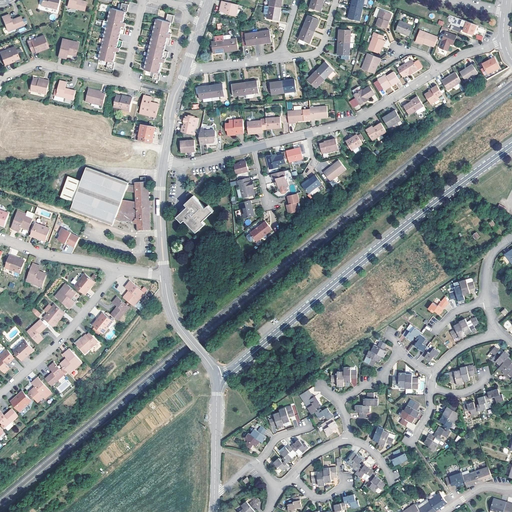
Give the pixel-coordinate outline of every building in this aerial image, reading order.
[(42,0),(41,5),(57,9),(58,0),(42,0)] [(68,0),(67,7),(85,11),(87,1),(81,0),(68,0)] [(324,0),(312,0),(310,8),(322,11),(324,0)] [(363,9),(364,0),(352,0),(351,6),(363,9)] [(126,12),(128,4),(121,3),(120,10),(111,8),(98,58),(108,60),(107,68),(113,69),(115,61),(114,61),(116,50),(119,51),(119,47),(121,47),(123,40),(119,39),(120,33),(124,34),(125,27),(125,26),(125,22),(123,22),(125,12),(126,12)] [(238,7),(222,3),(221,11),(226,12),(226,13),(239,16),(240,10),(238,9),(238,7)] [(281,8),(270,6),(268,18),(279,20),(281,8)] [(360,21),(363,9),(351,6),(349,18),(360,21)] [(388,21),(391,13),(381,9),(378,17),(380,18),(377,25),(387,29),(390,21),(388,21)] [(170,22),(172,14),(166,13),(164,20),(155,18),(143,68),(152,71),(151,78),(158,80),(159,72),(158,72),(160,61),(163,62),(164,58),(166,57),(167,51),(163,49),(164,43),(169,44),(170,38),(169,36),(169,33),(167,32),(169,22),(170,22)] [(8,15),(2,18),(8,33),(24,26),(24,25),(27,24),(24,19),(22,21),(20,17),(13,20),(11,21),(8,15)] [(478,31),(479,26),(466,21),(449,15),(449,18),(451,19),(456,20),(455,21),(461,23),(460,25),(465,27),(464,31),(473,35),(475,30),(478,31)] [(304,27),(315,32),(319,20),(308,16),(304,27)] [(410,36),(414,26),(400,20),(396,31),(410,36)] [(315,32),(304,27),(299,39),(301,40),(300,43),(304,45),(306,41),(310,43),(315,32)] [(258,32),(260,44),(272,42),(270,30),(258,32)] [(350,43),(351,31),(340,30),(339,42),(350,43)] [(422,42),(424,43),(435,47),(439,37),(420,30),(416,42),(421,44),(422,42)] [(260,44),(258,32),(246,34),(248,45),(260,44)] [(383,46),(385,40),(383,39),(384,35),(375,32),(373,36),(374,36),(369,49),(380,53),(383,46)] [(454,45),(458,36),(447,32),(441,48),(449,51),(451,44),(454,45)] [(50,48),(44,35),(29,41),(33,53),(37,52),(43,49),(43,51),(50,48)] [(213,42),(215,53),(227,52),(225,40),(224,35),(216,36),(217,41),(213,42)] [(71,40),(62,38),(58,57),(66,58),(67,53),(76,55),(78,43),(71,42),(71,40)] [(225,40),(227,52),(239,50),(237,38),(225,40)] [(349,59),(350,43),(339,42),(338,55),(342,55),(342,59),(349,59)] [(15,47),(0,52),(0,53),(5,66),(11,63),(10,62),(20,58),(15,47)] [(379,64),(381,57),(369,53),(367,57),(368,57),(364,69),(374,72),(376,71),(378,64),(379,64)] [(493,60),(484,65),(489,73),(501,67),(495,57),(492,59),(493,60)] [(403,76),(410,72),(411,71),(412,73),(419,69),(413,60),(398,68),(403,76)] [(326,62),(317,71),(326,79),(329,76),(332,79),(337,73),(334,70),(326,62)] [(479,73),(473,64),(461,72),(467,81),(479,73)] [(317,88),(326,79),(317,71),(309,80),(317,88)] [(392,84),(393,85),(400,81),(395,72),(387,76),(386,75),(378,80),(384,88),(392,84)] [(447,79),(443,82),(449,90),(463,81),(457,72),(446,78),(447,79)] [(40,79),(34,77),(32,89),(48,92),(50,80),(44,79),(44,80),(40,79)] [(283,81),(285,93),(297,91),(297,89),(297,85),(296,82),(296,79),(283,81)] [(68,81),(61,80),(57,94),(75,98),(76,90),(66,88),(68,81)] [(246,83),(247,94),(260,93),(258,81),(246,83)] [(285,93),(283,81),(271,83),(273,94),(285,93)] [(247,94),(246,83),(233,84),(235,96),(247,94)] [(223,84),(211,85),(214,100),(222,99),(221,96),(225,95),(223,84)] [(214,100),(211,85),(199,87),(200,94),(200,99),(204,98),(205,102),(214,100)] [(432,102),(439,97),(438,96),(444,93),(438,85),(433,88),(433,89),(427,93),(432,102)] [(355,95),(361,104),(367,101),(366,100),(369,98),(375,94),(371,87),(364,91),(363,90),(362,90),(360,87),(354,90),(356,94),(355,95)] [(97,89),(90,88),(87,101),(104,104),(106,93),(103,92),(96,91),(97,89)] [(130,110),(133,97),(127,95),(126,96),(122,95),(117,94),(114,106),(130,110)] [(151,100),(152,96),(144,94),(139,112),(149,114),(149,112),(156,114),(159,102),(151,100)] [(419,97),(412,101),(404,106),(410,115),(424,105),(419,97)] [(327,107),(310,108),(310,110),(311,120),(316,120),(316,119),(329,118),(327,107)] [(293,122),(297,122),(305,121),(311,120),(310,110),(288,112),(289,124),(293,124),(293,122)] [(402,120),(397,110),(384,118),(389,127),(402,120)] [(182,133),(196,135),(196,133),(194,130),(197,128),(199,119),(193,118),(193,116),(191,116),(188,117),(186,116),(185,119),(185,118),(184,122),(185,122),(184,126),(183,126),(182,133)] [(266,120),(267,130),(282,129),(281,118),(266,119),(266,120)] [(245,133),(243,120),(235,120),(235,122),(230,122),(230,124),(226,124),(226,129),(227,130),(231,132),(231,134),(236,134),(237,134),(236,132),(240,132),(240,134),(245,133)] [(247,123),(248,134),(259,133),(259,135),(263,134),(263,130),(267,130),(266,120),(262,120),(262,122),(247,123)] [(388,131),(382,122),(373,128),(372,127),(367,130),(374,140),(388,131)] [(142,124),(139,141),(153,144),(156,127),(142,124)] [(199,136),(200,147),(205,147),(205,145),(214,144),(215,143),(214,139),(216,139),(215,133),(213,132),(213,127),(207,128),(207,127),(202,124),(201,130),(199,136)] [(364,143),(358,135),(348,141),(353,150),(364,143)] [(336,138),(328,140),(329,141),(320,143),(323,154),(339,149),(336,138)] [(195,152),(194,140),(180,142),(181,152),(187,151),(187,153),(195,152)] [(286,151),(289,162),(303,158),(300,147),(286,151)] [(273,154),(273,152),(266,154),(269,165),(279,163),(278,161),(285,160),(282,151),(276,153),(273,154)] [(329,171),(328,169),(325,172),(332,181),(347,169),(340,160),(335,164),(336,165),(329,171)] [(248,171),(246,161),(234,165),(236,174),(248,171)] [(145,181),(141,181),(135,182),(135,185),(129,184),(129,182),(87,167),(82,181),(74,201),(72,209),(113,224),(115,220),(121,222),(128,222),(129,224),(130,224),(137,223),(138,230),(150,229),(149,211),(152,210),(152,207),(150,206),(150,200),(149,201),(149,197),(150,197),(149,195),(148,195),(148,193),(149,193),(149,191),(148,191),(148,189),(149,188),(149,186),(148,186),(147,181),(145,181)] [(273,179),(275,178),(276,178),(278,185),(279,187),(280,188),(281,192),(283,193),(286,192),(287,190),(286,187),(288,186),(289,184),(288,179),(287,179),(284,171),(271,174),(273,179)] [(316,175),(310,179),(310,180),(304,185),(310,192),(322,183),(316,175)] [(74,201),(82,181),(69,176),(61,197),(74,201)] [(254,195),(253,189),(251,182),(250,182),(249,177),(244,179),(241,180),(235,181),(236,185),(239,185),(242,197),(254,195)] [(300,202),(298,193),(289,195),(291,204),(288,204),(290,213),(300,210),(298,202),(300,202)] [(209,206),(206,208),(194,196),(186,204),(188,207),(178,217),(183,222),(185,220),(197,232),(205,224),(203,221),(213,211),(209,206)] [(245,219),(254,216),(252,209),(253,209),(251,200),(240,203),(245,219)] [(0,223),(4,225),(9,213),(2,210),(0,209),(0,223)] [(35,219),(32,218),(26,215),(26,214),(18,211),(11,228),(19,231),(21,227),(28,229),(29,230),(35,219)] [(257,229),(256,228),(252,232),(258,240),(273,229),(266,220),(259,226),(260,227),(257,229)] [(50,229),(35,223),(31,236),(37,238),(37,237),(45,240),(50,229)] [(74,232),(59,226),(54,239),(60,242),(61,241),(70,244),(74,232)] [(5,269),(10,271),(19,275),(24,263),(16,259),(15,259),(16,258),(10,256),(5,269)] [(40,267),(32,264),(26,282),(34,286),(35,284),(42,286),(46,275),(38,272),(40,267)] [(85,275),(75,287),(85,296),(89,291),(88,290),(94,283),(85,275)] [(461,285),(464,295),(471,293),(470,289),(476,288),(472,277),(460,281),(461,285)] [(130,291),(123,298),(132,306),(138,300),(139,301),(145,295),(131,282),(126,288),(130,291)] [(459,301),(465,299),(464,295),(461,285),(454,287),(456,290),(450,292),(452,299),(457,298),(459,301)] [(77,294),(67,286),(63,292),(61,290),(55,298),(69,310),(75,303),(71,300),(77,294)] [(440,314),(441,314),(449,302),(445,296),(438,305),(432,302),(428,308),(433,312),(435,310),(440,314)] [(110,315),(118,321),(128,308),(116,298),(111,304),(116,308),(110,315)] [(43,319),(54,328),(59,322),(58,321),(64,313),(54,305),(52,308),(49,305),(44,311),(47,314),(43,319)] [(41,313),(36,309),(32,312),(37,318),(40,315),(41,313)] [(103,335),(113,322),(103,314),(98,322),(97,320),(92,327),(103,335)] [(460,322),(466,334),(472,331),(473,332),(477,330),(475,326),(480,324),(476,316),(467,321),(465,318),(459,320),(460,322)] [(46,328),(40,321),(27,333),(37,345),(42,340),(39,335),(46,328)] [(460,339),(466,336),(466,334),(460,322),(454,325),(456,329),(450,331),(453,338),(459,335),(460,339)] [(420,333),(421,332),(410,324),(403,334),(412,341),(415,336),(417,338),(420,333)] [(426,349),(428,346),(424,342),(427,338),(420,333),(417,338),(416,339),(418,341),(414,345),(423,352),(426,349)] [(80,340),(75,345),(83,355),(97,343),(89,334),(81,341),(80,340)] [(374,344),(372,350),(383,356),(384,356),(387,350),(384,349),(387,343),(381,340),(378,346),(374,344)] [(24,341),(13,351),(21,362),(26,358),(26,357),(33,350),(24,341)] [(509,356),(510,354),(505,350),(499,356),(497,353),(500,350),(496,346),(491,351),(495,355),(492,359),(495,362),(496,361),(501,365),(509,356)] [(423,352),(421,354),(431,361),(434,356),(436,358),(441,352),(434,347),(430,352),(426,349),(423,352)] [(380,362),(383,356),(372,350),(370,349),(364,361),(374,366),(377,361),(380,362)] [(13,358),(7,350),(0,356),(0,368),(4,374),(9,369),(6,365),(13,358)] [(66,359),(60,365),(68,374),(73,369),(74,370),(81,364),(69,350),(63,356),(66,359)] [(501,365),(499,367),(504,372),(503,373),(507,376),(511,372),(511,373),(511,369),(511,371),(508,368),(511,362),(511,359),(509,356),(501,365)] [(45,380),(51,387),(66,375),(62,370),(60,371),(54,364),(49,369),(52,373),(45,380)] [(462,369),(464,381),(470,380),(470,376),(475,375),(473,364),(461,367),(462,369)] [(345,371),(345,382),(351,382),(351,378),(357,378),(357,371),(352,371),(351,367),(345,367),(345,371)] [(458,386),(464,384),(464,381),(462,369),(445,372),(446,377),(449,376),(451,383),(457,382),(458,386)] [(344,386),(345,382),(345,371),(337,371),(337,375),(331,374),(331,382),(338,382),(338,386),(344,386)] [(399,387),(406,387),(406,373),(406,372),(399,372),(399,376),(393,376),(393,383),(399,383),(399,387)] [(413,373),(406,373),(406,387),(406,388),(413,388),(419,388),(419,377),(413,377),(413,373)] [(28,394),(36,403),(42,398),(45,401),(52,395),(42,383),(43,382),(41,380),(40,381),(37,379),(32,384),(35,388),(28,394)] [(489,394),(490,398),(495,397),(497,402),(505,400),(503,393),(500,394),(499,388),(488,391),(489,394)] [(315,412),(318,410),(317,408),(322,405),(316,395),(314,396),(309,389),(300,395),(312,414),(315,412)] [(370,405),(379,404),(379,398),(375,398),(375,392),(368,392),(367,398),(364,398),(364,405),(370,405)] [(15,399),(10,403),(19,413),(31,403),(22,394),(16,399),(15,399)] [(478,407),(480,411),(487,409),(485,403),(491,401),(490,398),(489,394),(478,397),(480,403),(478,404),(478,407)] [(416,417),(417,417),(420,412),(417,410),(421,405),(411,399),(405,410),(416,417)] [(473,416),(480,414),(480,411),(478,407),(476,407),(474,401),(464,405),(466,411),(471,410),(473,416)] [(280,412),(284,423),(285,423),(286,425),(291,424),(289,417),(295,415),(292,405),(279,409),(280,412)] [(370,412),(370,405),(364,405),(356,405),(355,411),(360,412),(360,418),(367,418),(367,412),(370,412)] [(446,427),(450,430),(458,415),(457,411),(448,406),(440,420),(445,423),(444,426),(446,427)] [(318,410),(315,412),(319,419),(325,415),(328,420),(332,417),(334,416),(327,407),(323,410),(321,408),(318,410)] [(412,423),(416,417),(405,410),(404,409),(397,420),(406,426),(409,421),(412,423)] [(18,417),(12,410),(4,417),(0,412),(0,423),(5,429),(18,417)] [(278,427),(285,426),(284,423),(280,412),(273,414),(274,417),(269,419),(271,426),(277,424),(278,427)] [(328,420),(327,421),(321,424),(324,429),(329,435),(334,432),(333,430),(339,427),(332,417),(328,420)] [(260,441),(262,442),(266,437),(264,434),(267,429),(261,426),(258,430),(254,428),(250,433),(260,441)] [(384,430),(385,428),(378,426),(377,429),(371,427),(369,434),(374,436),(373,440),(379,442),(384,430)] [(436,437),(440,439),(443,434),(448,437),(452,431),(450,430),(446,427),(445,429),(439,426),(434,435),(436,437)] [(379,442),(378,444),(385,446),(386,443),(392,445),(394,438),(389,436),(390,432),(384,430),(379,442)] [(257,446),(260,441),(250,433),(249,432),(245,438),(248,440),(244,445),(250,450),(254,444),(257,446)] [(434,442),(436,437),(434,435),(430,433),(425,443),(430,446),(429,448),(435,452),(439,444),(434,442)] [(293,450),(295,451),(300,448),(303,452),(309,447),(305,442),(303,444),(298,439),(290,446),(293,450)] [(285,460),(287,463),(293,458),(289,453),(293,450),(290,446),(289,444),(280,451),(285,456),(283,458),(285,460)] [(396,465),(409,459),(406,453),(402,454),(399,449),(393,452),(396,458),(393,459),(396,465)] [(360,467),(362,465),(360,463),(363,459),(354,452),(351,457),(355,460),(351,466),(358,470),(360,467)] [(283,471),(289,465),(287,463),(285,460),(282,462),(278,458),(270,465),(275,470),(279,466),(283,471)] [(358,470),(356,473),(362,478),(363,477),(366,473),(370,476),(373,473),(374,471),(366,464),(362,468),(360,467),(358,470)] [(337,466),(331,467),(324,468),(324,470),(325,482),(332,482),(332,477),(338,477),(337,466)] [(483,482),(492,479),(491,474),(488,466),(475,470),(478,481),(482,479),(483,482)] [(325,482),(324,470),(317,471),(317,474),(311,475),(312,483),(318,482),(319,486),(326,485),(325,482)] [(475,470),(463,474),(466,484),(467,487),(476,484),(476,482),(478,481),(475,470)] [(466,484),(463,474),(462,471),(460,472),(452,474),(445,476),(449,487),(456,485),(457,487),(466,484)] [(370,476),(369,478),(373,482),(370,487),(376,491),(379,492),(380,492),(385,484),(381,481),(382,479),(373,473),(370,476)] [(437,510),(447,503),(443,498),(439,493),(429,499),(430,500),(437,510)] [(345,502),(345,504),(351,502),(352,508),(360,506),(358,499),(356,500),(354,494),(343,497),(345,502)] [(247,501),(242,505),(244,508),(247,511),(256,511),(254,509),(258,505),(257,503),(260,501),(256,495),(253,498),(254,500),(249,503),(247,501)] [(296,508),(302,507),(300,495),(293,497),(294,503),(288,504),(290,511),(296,511),(296,508)] [(499,511),(500,510),(504,511),(507,502),(494,498),(491,510),(498,511),(499,511)] [(437,511),(438,511),(437,510),(430,500),(418,508),(420,511),(437,511)] [(333,511),(341,511),(341,510),(347,509),(345,504),(345,502),(334,505),(335,511),(334,511),(333,511)] [(420,511),(418,508),(415,503),(403,511),(420,511)]
